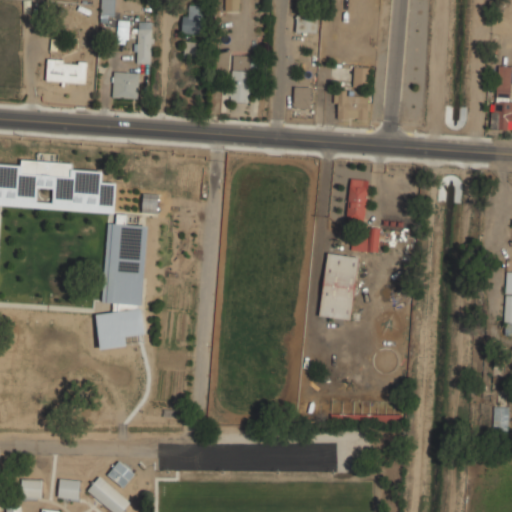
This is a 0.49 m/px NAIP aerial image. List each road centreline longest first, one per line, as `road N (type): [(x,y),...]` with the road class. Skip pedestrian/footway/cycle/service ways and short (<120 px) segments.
road 1 (tertiary): [(511,150),(0,120)]
road 2 (residential): [(389,143),(401,0)]
